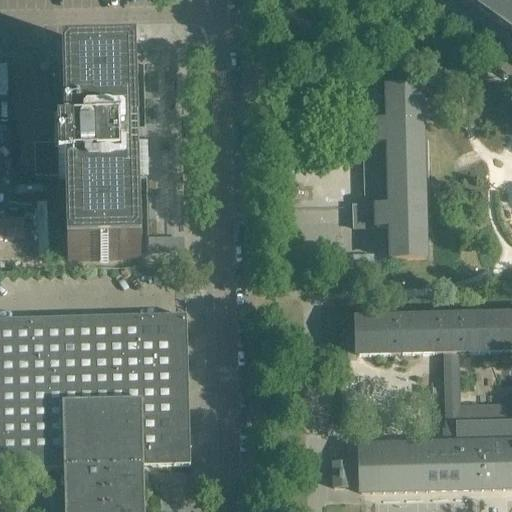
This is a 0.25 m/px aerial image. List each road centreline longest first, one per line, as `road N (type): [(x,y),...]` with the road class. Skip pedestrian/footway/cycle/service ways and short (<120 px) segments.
road 1 (residential): [(230,511),(213,0)]
road 2 (residential): [(395,0),(429,8),(511,67)]
